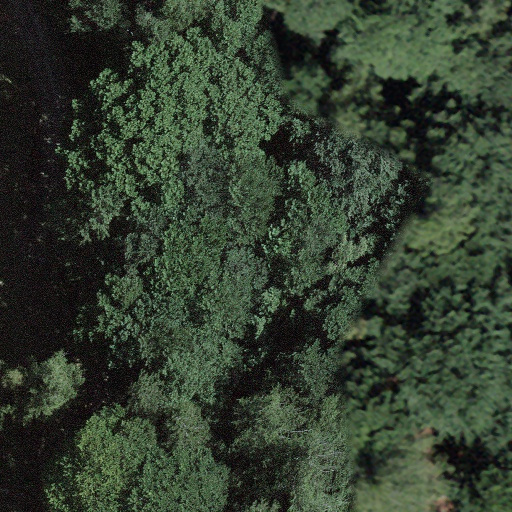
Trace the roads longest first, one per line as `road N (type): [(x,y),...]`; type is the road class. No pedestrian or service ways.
road 1 (track): [(55,158),(100,366),(105,466),(126,511)]
road 2 (track): [(18,0),(55,158)]
